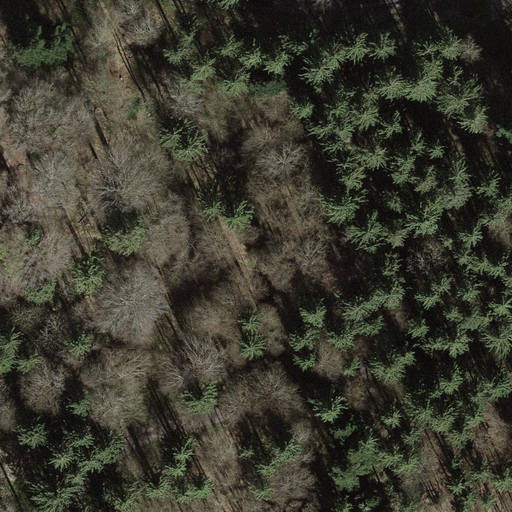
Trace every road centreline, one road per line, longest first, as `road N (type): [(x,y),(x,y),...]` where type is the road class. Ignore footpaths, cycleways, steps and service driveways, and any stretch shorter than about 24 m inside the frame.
road 1 (track): [(511,328),(145,430),(92,461),(61,511)]
road 2 (track): [(240,0),(368,0)]
